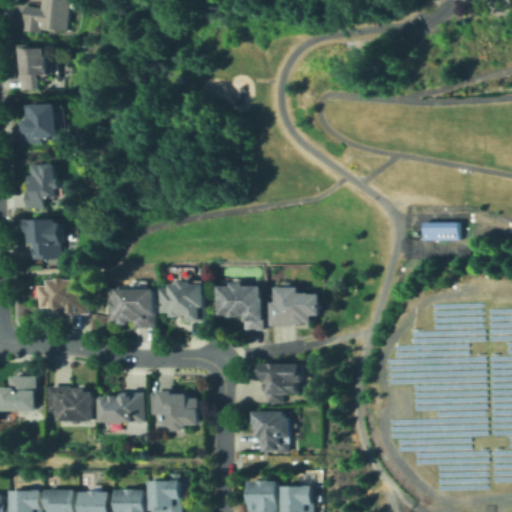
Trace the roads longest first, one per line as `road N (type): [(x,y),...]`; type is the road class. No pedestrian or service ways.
road 1 (residential): [(0,344),(68,344),(216,365)]
road 2 (residential): [(216,365),(223,378),(221,511)]
